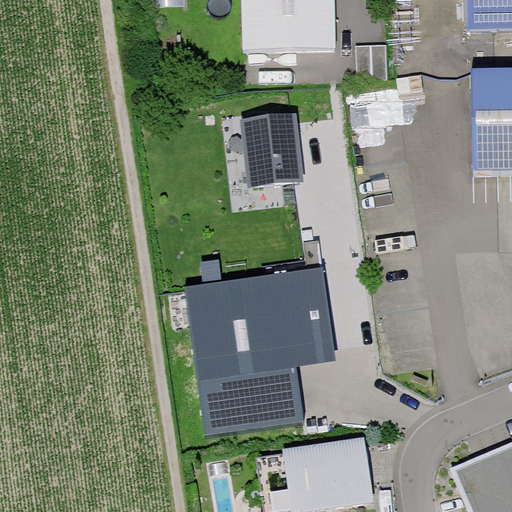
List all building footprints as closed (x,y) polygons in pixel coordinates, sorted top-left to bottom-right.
[(336,54),(334,0),(242,0),(243,56),(336,54)] [(511,0),(462,0),(463,30),(511,29),(511,0)] [(384,83),(384,50),(359,50),(359,83),(384,83)] [(511,78),(463,79),(464,175),(511,174),(511,78)] [(302,188),(296,125),(243,130),(249,193),(302,188)] [(324,274),(185,295),(206,443),(304,426),(297,376),(337,371),(324,274)] [(511,511),(511,442),(446,470),(464,511),(511,511)] [(362,443),(275,456),(282,511),(338,511),(371,507),(362,443)]
